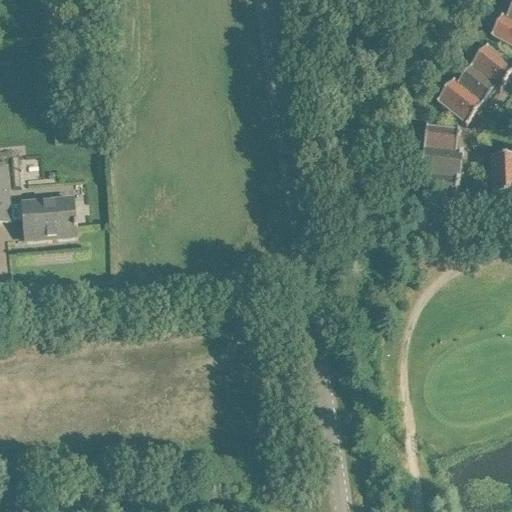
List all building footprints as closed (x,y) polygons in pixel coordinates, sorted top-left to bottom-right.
[(511,10),(506,21),(502,18),(499,23),(511,29),(511,10)] [(511,51),(511,29),(499,23),(490,40),(511,51)] [(500,94),(511,78),(511,68),(487,48),(468,72),(495,93),(496,91),(500,94)] [(495,93),(468,72),(457,86),(455,90),(481,111),(495,93)] [(455,90),(457,86),(454,84),(436,105),(466,129),(481,111),(455,90)] [(457,154),(459,133),(426,128),(423,156),(456,160),(457,154)] [(460,182),(463,154),(460,153),(459,155),(457,154),(456,160),(423,156),(420,178),(425,179),(424,183),(457,187),(458,182),(460,182)] [(511,158),(490,159),(491,197),(511,196),(511,158)] [(0,171),(0,224),(11,223),(11,222),(24,221),(26,243),(47,242),(47,240),(57,239),(57,241),(76,239),(75,230),(78,229),(75,200),(11,206),(8,170),(0,171)] [(455,204),(457,187),(424,183),(422,200),(455,204)]
